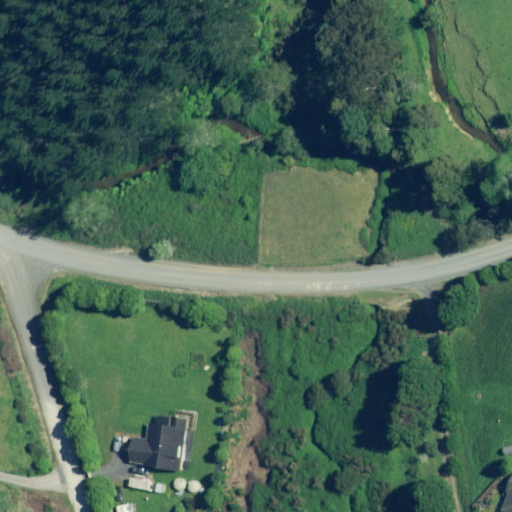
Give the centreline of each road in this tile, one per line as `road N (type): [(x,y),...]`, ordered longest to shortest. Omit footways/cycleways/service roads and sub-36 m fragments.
road 1 (unclassified): [(511,243),(414,267),(304,276),(197,276),(17,249)]
road 2 (unclassified): [(17,249),(19,287),(81,511)]
